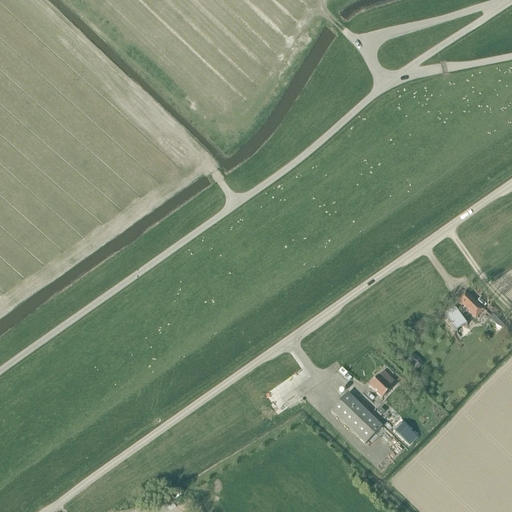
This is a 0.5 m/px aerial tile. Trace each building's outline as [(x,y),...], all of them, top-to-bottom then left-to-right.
[(475,319),(483,311),(465,292),(457,301),(464,308),(463,309),(463,310),(465,312),(466,313),(467,311),(475,319)] [(467,326),(461,317),(465,312),(463,310),(459,314),(455,309),(445,315),(457,333),(456,331),(465,325),(466,327),(467,326)] [(508,325),(495,313),(489,318),(502,331),(508,325)] [(417,370),(423,363),(413,354),(406,361),(417,370)] [(393,383),(382,373),(377,378),(368,386),(382,399),(391,389),(389,387),(393,383)] [(364,445),(382,427),(347,394),(330,412),(364,445)] [(394,432),(408,446),(416,439),(402,425),(394,432)]
